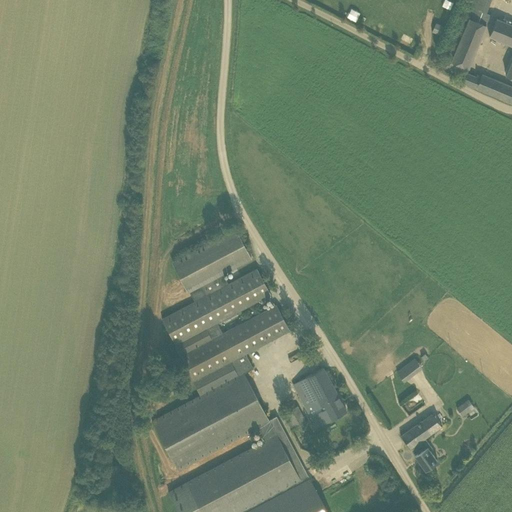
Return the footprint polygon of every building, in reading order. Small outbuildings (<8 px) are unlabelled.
[(489,11),(469,4),(464,16),(470,18),(452,62),(468,69),(486,25),(484,24),(489,11)] [(347,16),(356,20),(359,11),(351,8),(347,16)] [(511,24),(497,18),(489,36),(511,45),(511,60),(506,74),(511,76),(511,24)] [(435,23),(432,30),(442,34),(445,26),(435,23)] [(511,86),(482,74),(480,78),(467,73),(463,82),(511,103),(511,86)] [(257,268),(228,284),(222,273),(252,258),(236,228),(174,261),(195,301),(162,319),(176,344),(175,345),(181,355),(182,355),(195,380),(193,381),(201,395),(152,421),(178,469),(258,426),(266,440),(185,483),(169,492),(179,511),(239,511),(301,479),(269,420),(244,373),(253,368),(246,353),(290,330),(277,305),(223,333),(217,322),(271,294),(257,268)] [(415,356),(396,370),(404,381),(423,367),(415,356)] [(311,416),(317,427),(347,411),(323,367),(294,383),(309,412),(321,406),(323,410),(311,416)] [(462,416),(475,407),(468,399),(456,407),(462,416)] [(298,406),(286,411),(294,428),(306,422),(298,406)] [(425,438),(441,426),(432,414),(401,435),(410,448),(414,446),(418,453),(415,456),(425,470),(438,461),(430,450),(432,448),(425,438)] [(301,479),(239,511),(328,511),(314,485),(309,477),(277,416),(269,420),(301,479)]
